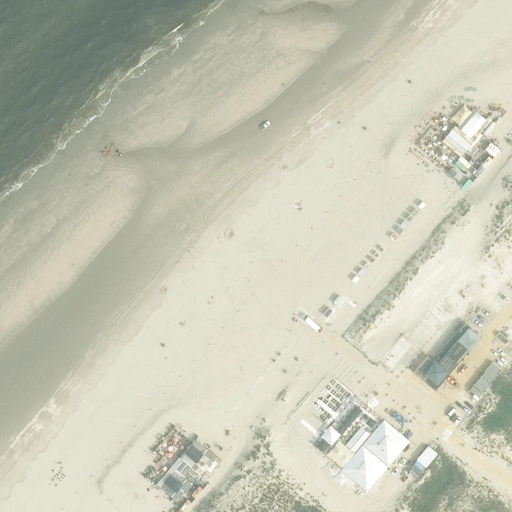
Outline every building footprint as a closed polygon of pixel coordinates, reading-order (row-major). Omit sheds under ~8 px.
[(494,140),(486,133),(471,150),(479,157),(494,140)] [(483,334),(467,321),(433,361),(426,356),(413,371),(435,390),(483,334)] [(493,361),(470,388),(479,396),(502,369),(493,361)] [(406,444),(381,423),(361,446),(342,469),(367,490),(406,444)] [(173,440),(159,450),(177,476),(158,490),(165,500),(223,460),(216,450),(218,448),(206,432),(196,439),(189,429),(182,435),(180,433),(172,439),(173,440)] [(413,462),(422,470),(437,452),(428,444),(413,462)] [(331,469),(340,458),(330,449),(321,460),(331,469)]
